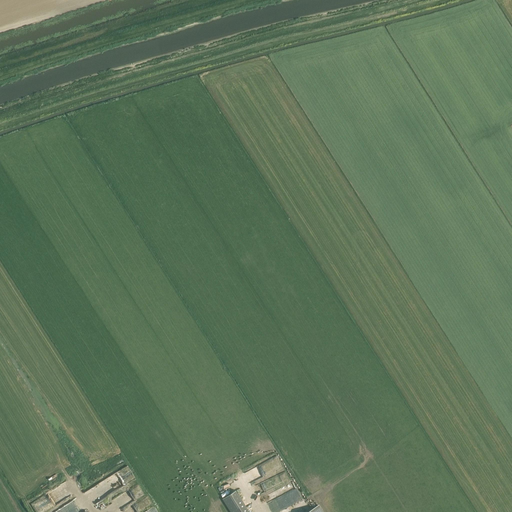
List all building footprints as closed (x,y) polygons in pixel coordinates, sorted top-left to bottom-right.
[(276,456),(253,467),(257,469),(259,469),(260,471),(262,471),(268,474),(255,480),(255,484),(256,484),(261,482),(261,485),(263,486),(261,487),(260,489),(263,496),(272,492),(274,487),(279,484),(278,481),(271,484),(271,482),(260,482),(266,480),(267,479),(270,478),(270,471),(281,466),(276,456)] [(56,468),(51,470),(54,477),(60,475),(56,468)] [(103,490),(109,486),(105,481),(100,484),(103,490)] [(222,498),(230,511),(249,511),(236,490),(222,498)] [(270,494),(273,500),(281,495),(278,490),(270,494)]
